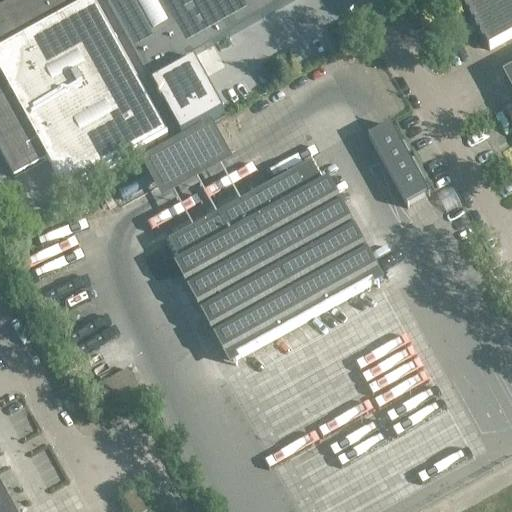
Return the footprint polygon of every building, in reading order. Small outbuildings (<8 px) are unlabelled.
[(166,138),(90,0),(14,0),(0,8),(0,157),(12,180),(46,161),(64,195),(166,138)] [(102,0),(147,82),(295,1),(294,0),(102,0)] [(511,0),(459,0),(488,52),(511,38),(511,72),(503,78),(511,93),(511,0)] [(146,161),(152,173),(156,171),(151,162),(154,160),(153,158),(173,147),(175,149),(177,147),(176,145),(197,134),(198,136),(201,135),(206,143),(210,141),(204,129),(146,161)] [(391,129),(369,141),(406,208),(427,196),(421,185),(425,183),(413,161),(410,163),(406,157),(410,155),(404,144),(400,146),(391,129)] [(188,233),(165,245),(181,274),(183,274),(237,371),(380,291),(326,194),(328,193),(312,164),(253,197),(254,199),(189,235),(188,233)] [(93,396),(107,421),(143,401),(129,375),(93,396)] [(0,511),(11,511),(0,491),(0,511)] [(122,500),(128,511),(145,511),(135,493),(122,500)]
